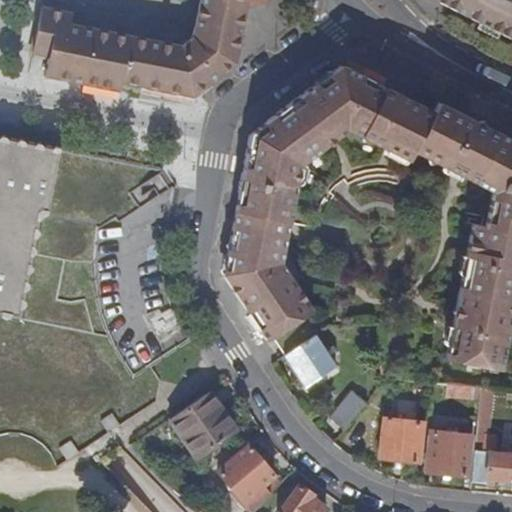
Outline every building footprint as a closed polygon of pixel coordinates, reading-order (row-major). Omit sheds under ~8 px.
[(197,28),(243,38),(247,18),(250,2),(239,0),(202,0),(201,9),(197,28)] [(511,0),(434,0),(445,6),(511,39),(511,0)] [(243,38),(197,28),(195,40),(185,47),(71,25),(73,13),(43,8),(33,51),(53,56),(48,77),(121,93),(123,84),(194,99),(198,96),(237,66),(243,38)] [(511,139),(486,126),(437,101),(433,111),(342,66),(252,135),(236,214),(244,215),(243,221),(241,228),(234,226),(224,276),(268,341),(273,337),(289,326),(297,321),(301,319),(313,310),(293,280),(282,264),(288,237),(280,235),(281,229),(283,222),(290,224),(314,228),(316,219),(321,206),(327,196),(331,192),(337,185),(345,179),(348,185),(350,190),(363,184),(371,182),(381,181),(391,182),(398,184),(410,162),(415,152),(455,172),(460,175),(493,192),(487,218),(485,227),(473,224),(456,306),(455,311),(454,315),(445,359),(500,370),(509,326),(511,309),(511,139)] [(61,148),(58,148),(58,147),(0,135),(0,435),(9,434),(17,434),(27,436),(36,440),(43,445),(49,450),(54,458),(56,462),(58,468),(68,461),(76,456),(80,453),(83,452),(94,444),(97,442),(107,436),(109,435),(112,433),(121,426),(158,402),(162,382),(151,365),(190,338),(182,327),(175,314),(169,300),(166,286),(165,277),(164,265),(164,255),(165,244),(167,233),(173,204),(177,188),(172,181),(166,173),(163,168),(65,149),(61,148)] [(235,220),(234,226),(241,228),(243,221),(244,215),(236,214),(235,220)] [(280,235),(288,237),(289,230),(290,224),(283,222),(281,229),(280,235)] [(336,320),(344,322),(349,302),(340,301),(336,320)] [(358,337),(380,336),(379,325),(358,327),(358,337)] [(289,326),(273,337),(279,346),(285,355),(301,344),(289,326)] [(302,346),(286,356),(306,387),(337,367),(317,336),(302,346)] [(446,396),(480,400),(481,389),(447,386),(446,396)] [(480,400),(471,484),(485,486),(486,480),(511,482),(511,455),(494,454),(495,440),(487,439),(493,390),(481,389),(480,400)] [(330,419),(345,431),(365,404),(350,392),(330,419)] [(207,396),(171,421),(196,458),(236,431),(223,411),(219,414),(207,396)] [(424,426),(384,422),(380,461),(420,465),(424,426)] [(430,434),(427,474),(467,477),(470,438),(430,434)] [(275,478),(250,447),(219,472),(244,503),(275,478)] [(288,478),(261,505),(269,511),(323,511),(312,503),(315,500),(288,478)]
